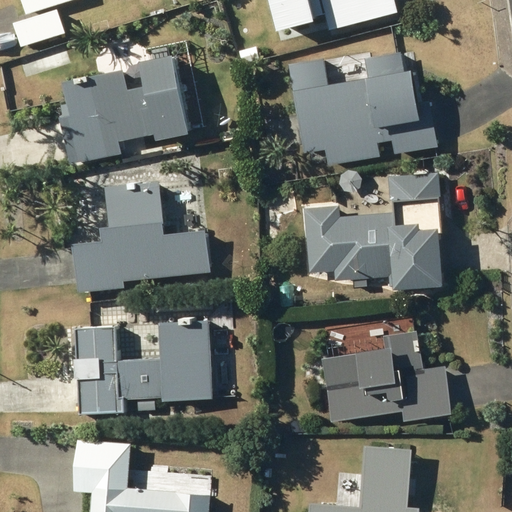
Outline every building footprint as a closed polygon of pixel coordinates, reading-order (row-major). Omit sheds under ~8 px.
[(18,0),(22,14),(10,18),(17,42),(61,29),(53,1),(55,0),(18,0)] [(268,0),(278,32),(324,19),(327,32),(401,12),(397,0),(268,0)] [(86,93),(78,95),(80,108),(57,113),(68,160),(119,149),(116,136),(151,129),(152,134),(184,127),(167,49),(134,56),(136,65),(129,67),(126,72),(127,79),(131,82),(122,84),(118,64),(81,72),(86,93)] [(321,55),(287,60),(301,149),(323,145),(325,160),(377,152),(374,137),(390,135),(392,149),(434,143),(426,96),(412,98),(406,64),(400,65),(398,49),(364,54),(367,71),(363,71),(363,75),(325,81),(321,55)] [(437,169),(386,173),(388,196),(438,192),(437,169)] [(97,236),(70,239),(75,288),(122,283),(121,277),(208,268),(203,226),(161,231),(156,178),(102,183),(106,223),(96,224),(97,236)] [(303,205),(307,270),(332,268),(333,278),(388,274),(388,283),(438,280),(434,222),(415,223),(415,217),(390,219),(389,210),(337,214),(336,203),(303,205)] [(74,355),(70,355),(71,375),(75,375),(76,410),(122,408),(121,394),(159,393),(159,397),(209,394),(205,316),(155,318),(157,355),(113,357),(112,323),(73,325),(74,355)] [(352,346),(352,351),(320,355),(329,417),(400,407),(401,416),(448,409),(441,363),(420,366),(414,327),(380,332),(382,342),(352,346)] [(152,395),(135,396),(136,408),(153,407),(152,395)] [(210,511),(212,488),(126,481),(129,439),(81,435),(78,477),(96,479),(93,511),(210,511)] [(436,511),(423,511),(424,499),(412,498),(417,439),(368,435),(364,498),(312,493),(310,511),(436,511)]
